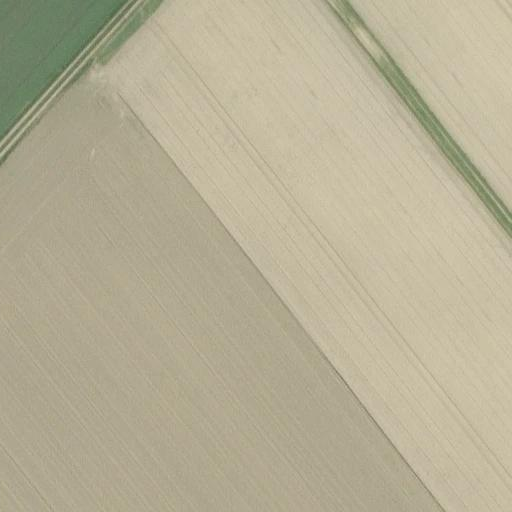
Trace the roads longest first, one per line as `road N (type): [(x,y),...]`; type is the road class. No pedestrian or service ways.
road 1 (track): [(327,0),(511,234)]
road 2 (track): [(133,0),(0,149)]
